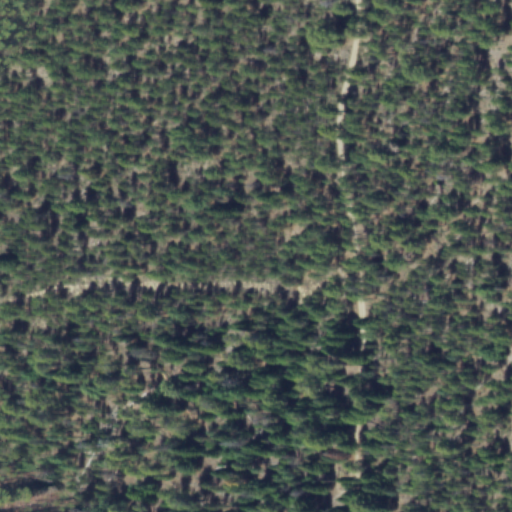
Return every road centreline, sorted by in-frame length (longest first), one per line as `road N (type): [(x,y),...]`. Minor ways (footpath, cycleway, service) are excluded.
road 1 (track): [(355,0),(339,108),(358,330),(356,511)]
road 2 (track): [(0,303),(106,286),(303,289),(343,275),(353,262)]
